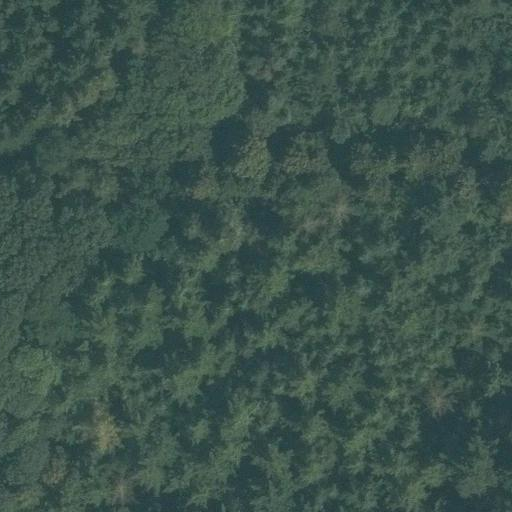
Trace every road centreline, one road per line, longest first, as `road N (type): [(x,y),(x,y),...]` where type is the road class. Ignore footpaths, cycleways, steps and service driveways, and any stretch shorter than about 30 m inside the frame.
road 1 (track): [(511,167),(0,155)]
road 2 (track): [(0,322),(150,159),(213,0)]
